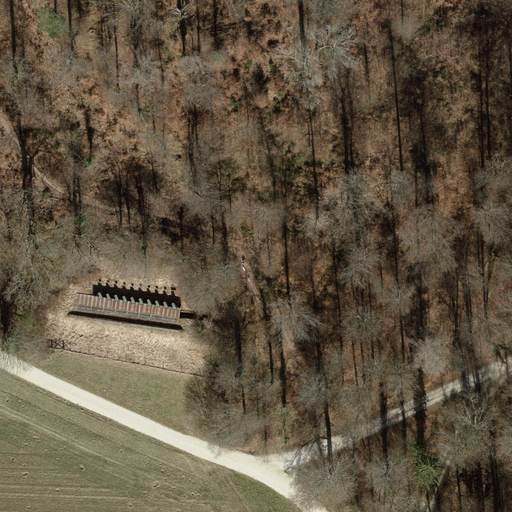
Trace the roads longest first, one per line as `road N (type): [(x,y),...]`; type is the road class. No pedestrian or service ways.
road 1 (track): [(0,352),(190,444),(260,467),(318,511)]
road 2 (track): [(511,358),(362,441),(260,467)]
road 3 (track): [(484,373),(420,511)]
